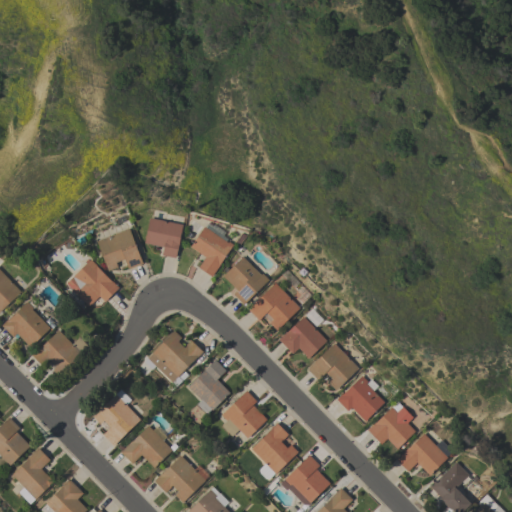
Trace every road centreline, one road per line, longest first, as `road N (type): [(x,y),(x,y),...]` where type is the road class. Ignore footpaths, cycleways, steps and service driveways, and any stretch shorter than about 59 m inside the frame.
road 1 (residential): [(169,299),(212,318),(402,511)]
road 2 (residential): [(0,364),(143,511)]
road 3 (residential): [(169,299),(146,314),(129,345),(54,420)]
